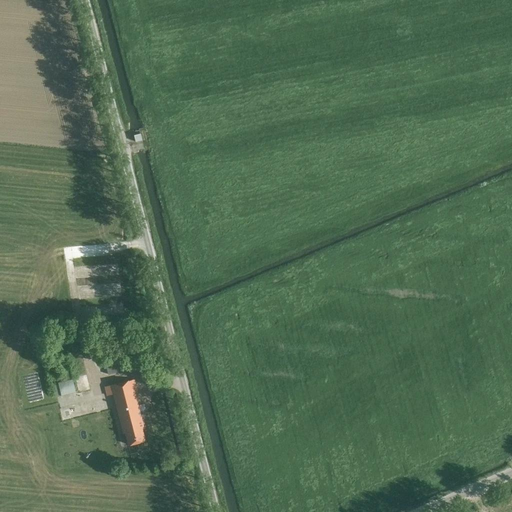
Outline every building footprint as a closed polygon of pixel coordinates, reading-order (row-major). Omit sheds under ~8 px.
[(140,133),(134,135),(135,141),(142,140),(140,133)] [(100,309),(117,308),(116,297),(122,297),(121,283),(78,286),(80,307),(100,306),(100,309)] [(74,377),(85,374),(78,351),(68,354),(74,377)] [(104,359),(108,374),(141,366),(139,354),(127,357),(126,354),(104,359)] [(54,397),(74,392),(70,378),(50,383),(54,397)] [(107,395),(113,394),(123,432),(125,432),(128,445),(145,441),(142,428),(144,427),(135,390),(137,390),(134,379),(105,387),(107,395)]
